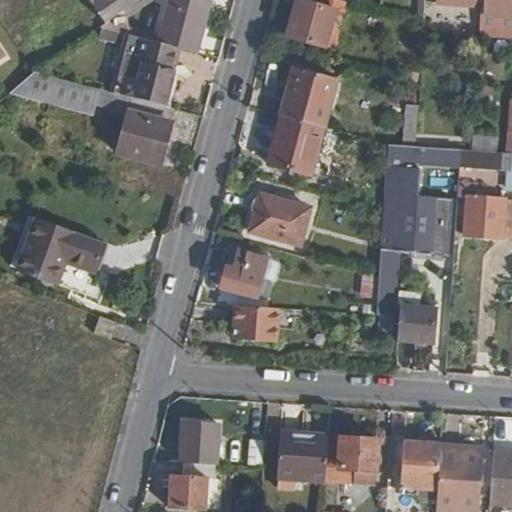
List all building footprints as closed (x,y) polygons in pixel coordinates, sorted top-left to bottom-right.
[(121,9),(134,0),(92,0),(109,25),(125,14),(121,9)] [(196,53),(209,4),(190,0),(168,0),(158,44),(176,48),(196,53)] [(330,45),(341,5),(322,0),(299,0),(291,34),(330,45)] [(511,33),(511,0),(486,0),(486,4),(484,32),(511,33)] [(170,71),(176,48),(158,44),(128,36),(122,59),(143,64),(138,82),(115,75),(110,93),(165,108),(174,72),(170,71)] [(0,60),(8,55),(0,43),(0,60)] [(328,125),(342,77),(299,65),(284,113),(328,125)] [(172,124),(175,110),(165,108),(110,93),(101,90),(97,104),(130,112),(119,155),(162,166),(173,125),(172,124)] [(421,131),(423,101),(411,100),(409,131),(421,131)] [(315,174),(328,125),(284,113),(274,149),(282,151),(279,165),(315,174)] [(465,164),(466,147),(392,142),(391,159),(465,164)] [(509,234),(511,198),(511,196),(481,194),(481,180),(473,180),(470,232),(509,234)] [(404,287),(407,249),(454,250),(457,194),(389,190),(381,312),(402,313),(404,300),(404,287)] [(304,242),(314,208),(263,193),(253,227),(304,242)] [(87,295),(106,243),(37,219),(18,269),(87,295)] [(259,295),(271,255),(240,247),(235,266),(228,265),(223,284),(259,295)] [(361,273),(359,296),(373,297),(376,275),(361,273)] [(439,340),(442,304),(427,304),(427,289),(404,287),(404,300),(406,300),(404,337),(439,340)] [(282,338),(283,306),(238,303),(238,323),(243,323),(242,336),(282,338)] [(112,339),(118,323),(102,317),(96,333),(112,339)] [(220,461),(222,422),(186,419),(183,459),(186,459),(218,461),(220,461)] [(329,478),(332,434),(306,433),(306,429),(281,428),(279,474),(283,474),(281,485),(300,486),(300,476),(329,478)] [(377,481),(380,437),(347,435),(347,430),(332,430),(332,434),(329,478),(345,479),(345,466),(365,467),(364,480),(377,481)] [(445,441),(446,438),(408,436),(404,491),(442,493),(443,481),(445,441)] [(260,462),(263,440),(250,439),(247,461),(260,462)] [(482,484),(484,444),(445,441),(443,481),(482,484)] [(511,503),(511,452),(497,451),(494,502),(511,503)] [(222,506),(224,477),(217,476),(218,461),(186,459),(184,473),(176,473),(172,505),(207,507),(208,505),(222,506)]
